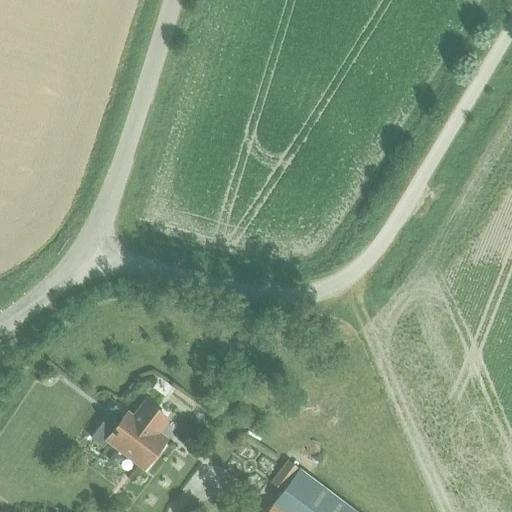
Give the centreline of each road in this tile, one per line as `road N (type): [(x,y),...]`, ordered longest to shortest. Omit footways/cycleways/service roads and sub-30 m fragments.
road 1 (unclassified): [(87,246),(120,263),(257,295),(327,289),(380,246),(511,25)]
road 2 (unclassified): [(87,246),(119,173),(172,0)]
